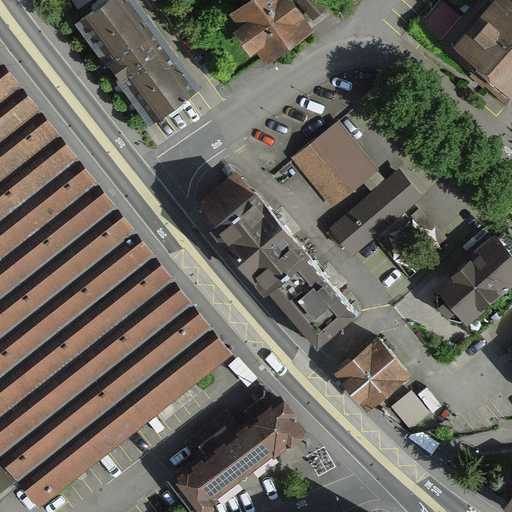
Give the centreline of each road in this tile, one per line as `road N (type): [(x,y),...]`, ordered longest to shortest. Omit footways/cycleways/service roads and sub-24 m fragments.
road 1 (residential): [(139,189),(276,351),(394,471)]
road 2 (residential): [(359,40),(139,189)]
road 3 (residential): [(0,6),(139,189)]
road 4 (residential): [(359,40),(403,54),(511,158)]
